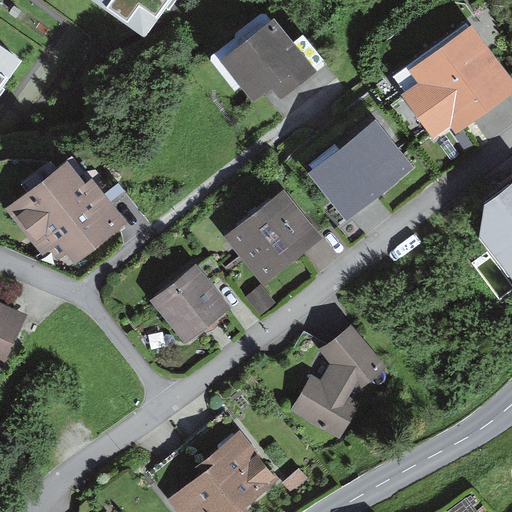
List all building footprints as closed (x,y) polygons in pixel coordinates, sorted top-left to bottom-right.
[(93,0),(141,31),(161,0),(93,0)] [(295,29),(247,64),(281,112),(329,78),(295,29)] [(511,88),(470,34),(417,74),(427,87),(411,99),(435,131),(451,119),(458,128),(511,88)] [(0,76),(12,59),(0,50),(0,76)] [(408,167),(374,125),(313,174),(347,216),(408,167)] [(76,161),(17,203),(61,266),(121,224),(76,161)] [(316,237),(282,195),(230,236),(263,279),(316,237)] [(511,204),(485,223),(511,261),(511,204)] [(195,270),(155,300),(185,339),(225,308),(195,270)] [(0,366),(23,316),(0,305),(0,366)] [(393,364),(354,320),(325,343),(333,358),(315,391),(304,385),(295,404),(341,439),(359,411),(345,403),(353,389),(366,395),(381,374),(393,364)] [(198,458),(205,467),(218,484),(236,509),(272,483),(235,431),(198,458)] [(162,498),(172,511),(238,511),(236,509),(218,484),(205,467),(162,498)]
